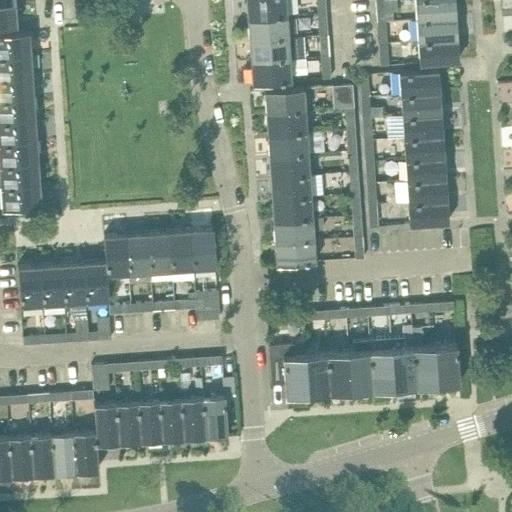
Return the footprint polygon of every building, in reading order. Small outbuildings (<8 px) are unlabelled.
[(245,0),(247,16),(287,13),(285,0),(245,0)] [(374,0),(376,21),(385,20),(384,19),(394,18),(393,10),(398,10),(397,0),(374,0)] [(414,0),(416,18),(455,16),(454,0),(414,0)] [(0,24),(16,23),(15,2),(0,3),(0,24)] [(319,24),(328,23),(327,10),(318,10),(319,24)] [(248,37),(289,34),(287,13),(247,16),(248,37)] [(417,40),(457,37),(455,16),(416,18),(417,40)] [(377,42),(386,42),(385,26),(376,26),(377,42)] [(0,53),(30,52),(29,30),(0,31),(0,53)] [(328,31),(319,32),(320,44),(329,43),(328,31)] [(250,57),(290,54),(289,34),(248,37),(250,57)] [(419,61),(438,60),(458,59),(457,37),(417,40),(419,61)] [(377,47),(379,65),(388,65),(386,47),(377,47)] [(321,52),(322,68),(331,68),(330,51),(321,52)] [(0,75),(32,73),(30,52),(0,53),(0,75)] [(252,81),(271,80),(292,78),(290,54),(250,57),(252,81)] [(400,91),(439,88),(437,69),(438,69),(438,67),(399,70),(400,91)] [(0,97),(33,95),(32,73),(0,75),(0,97)] [(370,93),(369,77),(360,77),(361,94),(370,93)] [(333,106),(344,106),(344,104),(353,104),(351,83),(331,84),(333,106)] [(265,110),(305,107),(303,86),(284,87),(264,88),(265,110)] [(401,113),(440,110),(439,88),(400,91),(401,113)] [(0,119),(35,117),(33,95),(0,97),(0,119)] [(371,115),(370,98),(361,99),(362,116),(371,115)] [(354,121),(353,104),(344,104),(344,106),(345,121),(354,121)] [(267,132),(306,129),(305,107),(265,110),(267,132)] [(403,136),(442,133),(440,110),(401,113),(403,136)] [(0,141),(36,139),(35,117),(0,119),(0,141)] [(373,138),(372,120),(363,121),(364,138),(373,138)] [(345,126),(346,143),(356,142),(354,126),(345,126)] [(268,153),(308,151),(306,129),(267,132),(268,153)] [(404,157),(443,154),(442,133),(403,136),(404,157)] [(0,163),(38,161),(36,139),(0,141),(0,163)] [(365,160),(374,159),(373,143),(364,143),(365,160)] [(348,164),(357,164),(356,147),(347,148),(348,164)] [(270,175),(309,172),(308,151),(268,153),(270,175)] [(406,179),(445,176),(443,154),(404,157),(406,179)] [(0,185),(39,182),(38,161),(0,163),(0,185)] [(365,165),(366,181),(375,180),(374,164),(365,165)] [(359,186),(357,169),(348,170),(349,186),(359,186)] [(271,197),(311,194),(309,172),(270,175),(271,197)] [(407,200),(446,197),(445,176),(406,179),(407,200)] [(0,190),(1,207),(41,204),(39,182),(0,185),(0,190)] [(366,186),(367,202),(376,202),(375,186),(366,186)] [(350,191),(351,207),(360,206),(359,191),(350,191)] [(272,218),(312,215),(311,194),(271,197),(272,218)] [(448,219),(446,197),(407,200),(409,221),(408,221),(409,223),(448,220),(448,219)] [(368,208),(369,225),(387,224),(386,211),(377,212),(377,207),(368,208)] [(352,228),(361,228),(360,212),(351,212),(352,228)] [(312,216),(312,215),(272,218),(274,239),(314,236),(313,226),(320,225),(319,215),(312,216)] [(194,266),(195,266),(215,265),(213,225),(192,227),(194,266)] [(173,268),(194,266),(192,227),(170,228),(173,268)] [(151,269),(173,268),(170,228),(148,230),(151,269)] [(128,271),(151,269),(148,230),(125,231),(128,271)] [(106,273),(128,271),(125,231),(103,233),(105,258),(106,273)] [(353,234),(354,252),(363,251),(362,233),(353,234)] [(275,262),(315,259),(314,236),(274,239),(275,262)] [(86,300),(107,298),(105,273),(106,273),(105,258),(83,259),(86,300)] [(64,301),(86,300),(83,259),(61,261),(64,301)] [(42,303),(64,301),(61,261),(39,262),(42,303)] [(20,305),(42,303),(39,262),(17,264),(20,305)] [(216,292),(216,288),(194,289),(194,297),(196,297),(197,306),(218,304),(217,292),(216,292)] [(180,307),(196,306),(197,306),(196,297),(194,297),(180,298),(180,307)] [(159,308),(175,307),(175,298),(158,299),(159,308)] [(432,301),(432,310),(449,308),(448,299),(432,301)] [(153,300),(135,301),(136,310),(154,309),(153,300)] [(113,303),(114,312),(131,310),(130,301),(113,303)] [(409,302),(410,311),(427,310),(427,301),(409,302)] [(405,302),(388,304),(389,313),(405,312),(405,302)] [(196,306),(197,319),(219,317),(218,304),(197,306),(196,306)] [(367,314),(383,313),(383,304),(366,305),(367,314)] [(345,316),(362,315),(361,306),(344,307),(345,316)] [(340,316),(339,307),(323,308),(324,317),(340,316)] [(318,309),(301,310),(302,319),(319,317),(318,309)] [(279,311),(280,320),(302,319),(301,310),(279,311)] [(72,340),(88,339),(87,315),(74,315),(75,331),(71,331),(72,340)] [(93,329),(94,338),(110,337),(109,315),(97,315),(97,329),(93,329)] [(66,340),(66,331),(65,316),(61,317),(61,327),(57,327),(58,332),(49,332),(50,341),(66,340)] [(412,344),(415,383),(437,381),(435,343),(420,344),(419,326),(410,327),(411,334),(412,344)] [(28,343),(44,342),(44,333),(27,334),(28,343)] [(391,346),(394,384),(415,383),(412,344),(411,334),(390,335),(391,346)] [(369,347),(372,386),(394,384),(391,346),(390,335),(368,337),(368,338),(369,347)] [(347,349),(350,387),(372,386),(369,347),(368,338),(353,339),(354,348),(347,349)] [(459,381),(456,340),(455,340),(455,341),(435,343),(437,381),(458,380),(458,381),(459,381)] [(293,353),(292,341),(268,343),(270,379),(284,379),(285,393),(286,393),(286,392),(307,390),(304,352),(293,353)] [(329,389),(350,387),(347,349),(326,350),(329,389)] [(307,390),(329,389),(326,350),(304,352),(307,390)] [(200,364),(222,362),(222,353),(199,355),(200,364)] [(195,364),(194,355),(178,356),(178,365),(195,364)] [(164,366),(173,365),(173,356),(156,358),(157,366),(158,366),(159,376),(164,375),(164,366)] [(135,359),(135,368),(151,367),(151,358),(135,359)] [(129,359),(113,360),(113,369),(130,368),(129,359)] [(108,361),(91,362),(92,389),(110,388),(108,361)] [(70,388),(70,397),(88,396),(87,387),(70,388)] [(65,389),(48,390),(48,399),(65,398),(65,389)] [(26,391),(27,400),(43,399),(43,390),(26,391)] [(5,392),(6,401),(22,400),(21,391),(5,392)] [(205,434),(227,433),(224,393),(202,394),(205,434)] [(183,436),(205,434),(202,394),(180,396),(183,436)] [(161,437),(183,436),(180,396),(159,397),(161,437)] [(140,439),(161,437),(159,397),(137,399),(140,439)] [(118,440),(140,439),(137,399),(115,401),(118,440)] [(96,442),(118,440),(115,401),(94,402),(96,442)] [(75,470),(98,468),(96,442),(94,402),(92,402),(94,429),(73,430),(75,470)] [(53,471),(75,470),(73,430),(51,432),(53,471)] [(32,472),(53,471),(51,432),(29,433),(32,472)] [(11,474),(32,472),(29,433),(8,434),(11,474)] [(0,474),(11,474),(8,434),(0,434),(0,474)]
